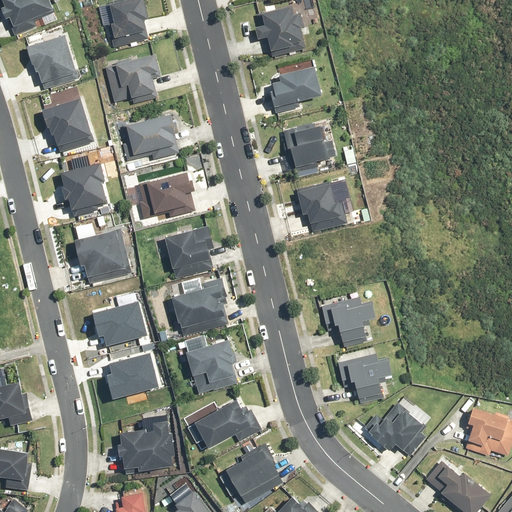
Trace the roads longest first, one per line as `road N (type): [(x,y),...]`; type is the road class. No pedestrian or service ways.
road 1 (residential): [(392,511),(311,434),(299,404),(199,0)]
road 2 (residential): [(68,511),(75,446),(0,133)]
